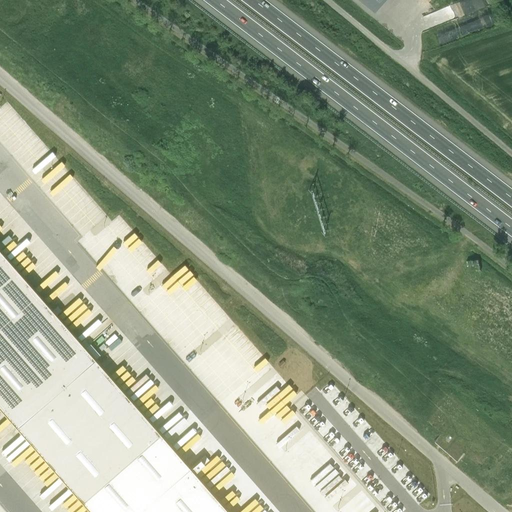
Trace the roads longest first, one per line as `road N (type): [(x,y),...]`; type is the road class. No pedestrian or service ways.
road 1 (unclassified): [(0,77),(498,511)]
road 2 (unclassified): [(511,268),(133,0)]
road 3 (motorway): [(213,0),(511,228)]
road 4 (motorway): [(511,198),(253,0)]
road 5 (unclassified): [(511,153),(327,0)]
